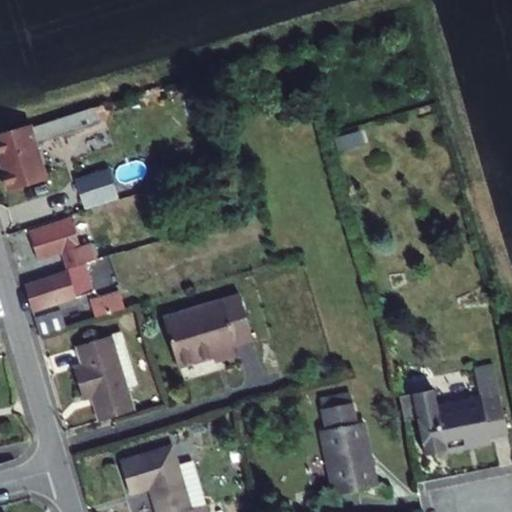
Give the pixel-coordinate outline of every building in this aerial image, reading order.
[(395,18),(318,42),(328,73),(339,69),(335,58),(401,37),(395,18)] [(0,139),(0,163),(10,197),(47,186),(36,151),(101,131),(96,114),(32,134),(31,130),(0,139)] [(80,232),(24,249),(31,271),(87,254),(80,232)] [(110,254),(68,267),(71,277),(113,264),(110,254)] [(39,273),(44,286),(71,277),(68,267),(67,265),(39,273)] [(28,290),(36,316),(79,303),(71,277),(44,286),(28,290)] [(152,286),(135,291),(140,308),(158,302),(152,286)] [(93,318),(125,311),(121,292),(89,299),(93,318)] [(241,299),(166,322),(180,370),(221,357),(223,366),(242,361),(238,346),(254,341),(241,299)] [(92,389),(102,421),(136,411),(112,332),(77,343),(83,365),(73,368),(81,392),(92,389)] [(407,415),(417,412),(410,387),(400,390),(407,415)] [(474,403),(432,411),(440,456),(484,447),(482,438),(503,434),(494,388),(472,393),(474,403)] [(339,436),(354,500),(393,492),(380,428),(373,428),(369,413),(339,419),(342,435),(339,436)] [(135,496),(140,511),(174,511),(157,455),(107,470),(116,502),(135,496)]
